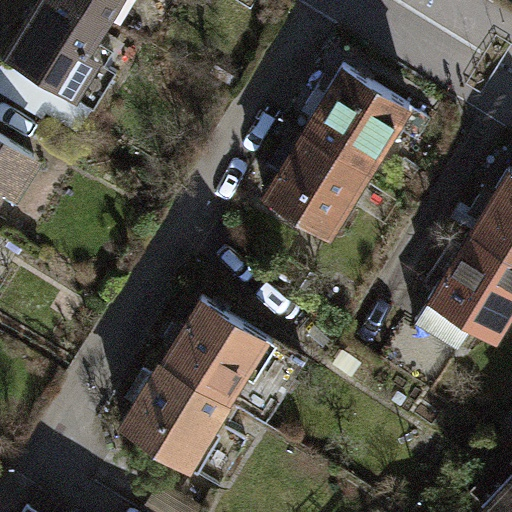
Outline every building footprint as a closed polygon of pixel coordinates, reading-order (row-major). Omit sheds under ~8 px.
[(76,60),(94,27),(46,0),(32,0),(0,53),(0,69),(62,106),(86,66),(76,60)] [(46,0),(94,27),(112,0),(117,0),(129,7),(132,0),(46,0)] [(322,246),(409,103),(340,61),(252,203),(322,246)] [(0,189),(3,185),(14,192),(37,155),(0,131),(0,189)] [(511,172),(501,166),(460,233),(511,264),(511,172)] [(490,342),(511,306),(511,264),(460,233),(420,300),(490,342)] [(189,300),(153,363),(224,404),(238,379),(247,384),(269,346),(189,300)] [(224,404),(153,363),(114,429),(193,474),(216,434),(209,429),(224,404)] [(511,511),(511,473),(483,503),(492,511),(511,511)]
